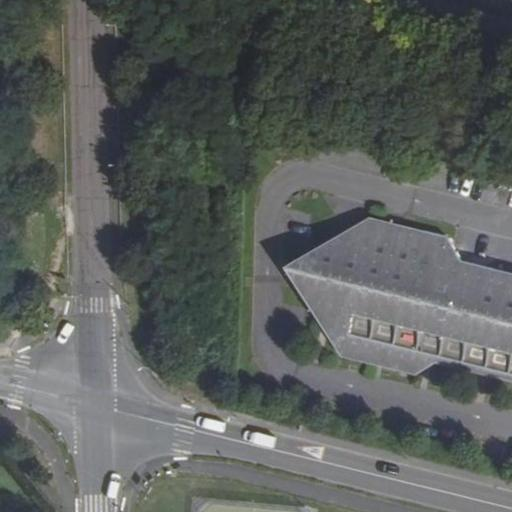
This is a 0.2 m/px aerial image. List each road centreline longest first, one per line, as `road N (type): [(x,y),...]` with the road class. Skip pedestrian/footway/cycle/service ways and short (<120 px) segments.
road 1 (secondary): [(511,509),(96,406)]
road 2 (secondary): [(87,0),(96,406)]
